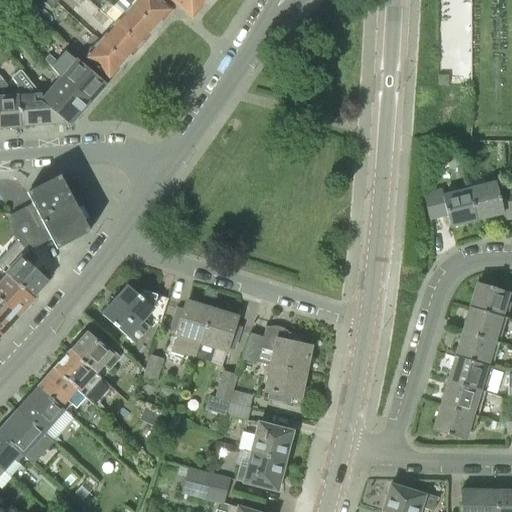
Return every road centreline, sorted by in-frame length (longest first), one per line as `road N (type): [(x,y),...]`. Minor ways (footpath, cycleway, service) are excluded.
road 1 (secondary): [(366,321),(392,0)]
road 2 (residential): [(114,241),(366,321)]
road 3 (residential): [(511,256),(480,258),(444,281),(392,455)]
road 4 (residential): [(163,175),(269,14)]
road 5 (residential): [(0,373),(114,241)]
road 6 (residential): [(0,157),(123,151),(163,175)]
road 7 (secondary): [(341,447),(366,321)]
road 8 (residential): [(392,455),(511,460)]
